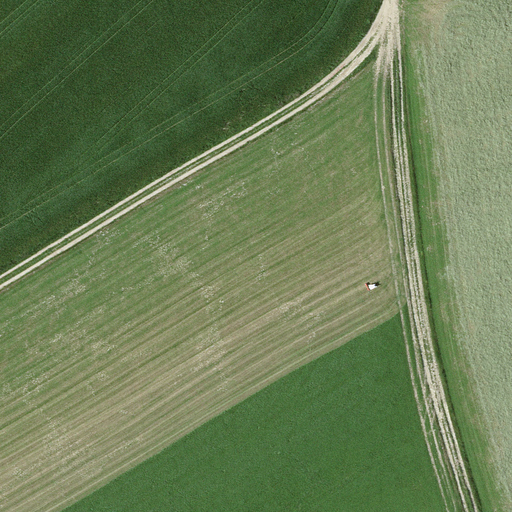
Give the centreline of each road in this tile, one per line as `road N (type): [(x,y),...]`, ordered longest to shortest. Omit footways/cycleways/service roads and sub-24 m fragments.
road 1 (track): [(402,0),(408,134),(445,382),(477,511)]
road 2 (track): [(401,5),(376,48),(320,90),(0,271)]
